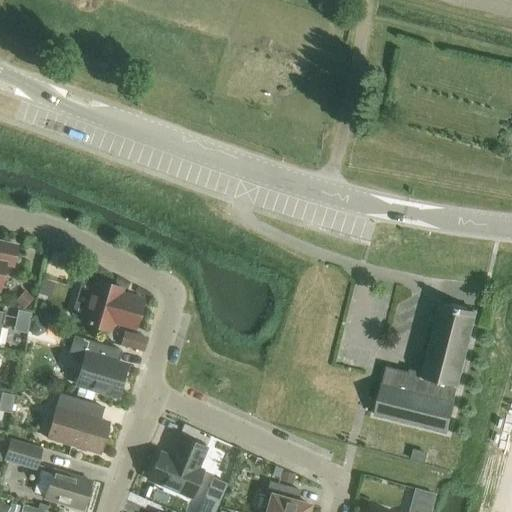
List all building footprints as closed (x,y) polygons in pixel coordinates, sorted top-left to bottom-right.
[(0,285),(5,263),(12,265),(16,246),(0,242),(0,285)] [(82,322),(111,331),(113,322),(135,329),(143,300),(122,294),(123,289),(95,280),(82,322)] [(24,291),(15,302),(23,310),(33,299),(24,291)] [(455,403),(454,403),(458,387),(459,387),(478,312),(441,303),(422,376),(388,367),(376,417),(447,435),(455,403)] [(44,326),(43,335),(58,338),(59,329),(44,326)] [(124,332),(120,346),(135,350),(139,336),(124,332)] [(75,337),(70,352),(75,360),(83,362),(77,384),(117,396),(126,367),(118,364),(122,351),(75,337)] [(2,393),(0,400),(0,402),(12,404),(14,396),(2,393)] [(60,395),(48,438),(100,453),(104,439),(108,437),(110,429),(108,426),(109,423),(99,420),(103,408),(60,395)] [(161,452),(149,480),(192,498),(203,470),(199,468),(207,448),(179,436),(171,456),(161,452)] [(42,449),(9,440),(3,462),(36,471),(42,449)] [(414,449),(411,460),(425,463),(428,452),(414,449)] [(83,510),(91,481),(53,470),(45,499),(83,510)] [(281,479),(280,481),(292,485),(294,475),(283,472),(281,479)] [(271,495),(266,511),(307,511),(310,505),(295,501),(298,489),(270,482),(266,494),(271,495)] [(204,499),(197,511),(215,511),(218,505),(204,499)] [(0,501),(0,511),(7,511),(10,508),(0,501)]
